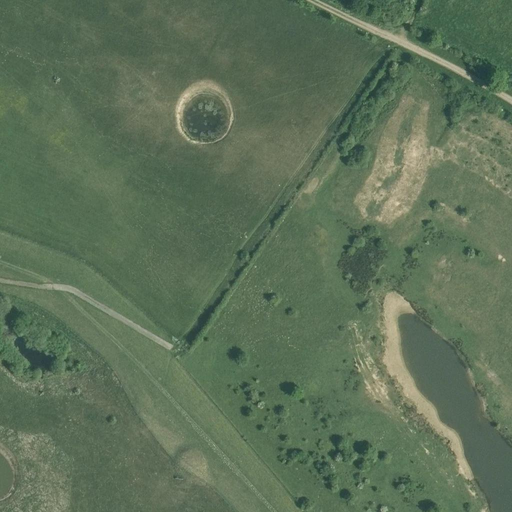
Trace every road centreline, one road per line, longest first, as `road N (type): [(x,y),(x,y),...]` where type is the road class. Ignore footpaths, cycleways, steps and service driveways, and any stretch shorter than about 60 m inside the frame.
road 1 (track): [(274,511),(57,286)]
road 2 (track): [(172,349),(57,286)]
road 3 (track): [(397,40),(511,99)]
